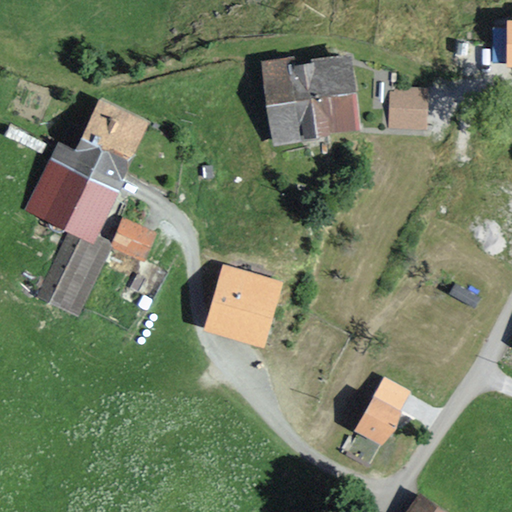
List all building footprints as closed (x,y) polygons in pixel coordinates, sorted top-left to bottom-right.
[(349,55),(262,64),(270,143),(357,134),(349,55)] [(424,91),(391,90),(390,131),(423,132),(424,91)] [(151,122),(99,98),(75,150),(57,142),(27,207),(73,228),(95,239),(151,122)] [(157,235),(124,220),(112,246),(145,261),(157,235)] [(73,228),(39,300),(77,317),(111,246),(95,239),(73,228)] [(261,343),(279,278),(230,264),(212,330),(261,343)] [(411,391),(383,376),(354,429),(381,444),(411,391)] [(444,511),(417,493),(404,511),(444,511)]
